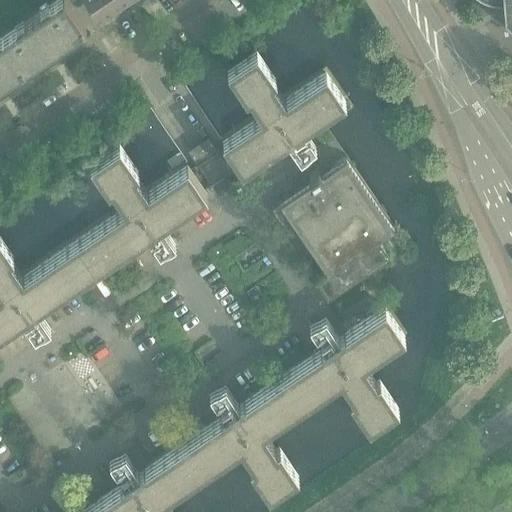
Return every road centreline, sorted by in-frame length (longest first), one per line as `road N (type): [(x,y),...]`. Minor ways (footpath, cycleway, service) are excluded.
road 1 (residential): [(241,214),(314,322),(31,511)]
road 2 (residential): [(0,375),(175,258)]
road 3 (tertiary): [(429,32),(456,107),(511,216)]
road 4 (residential): [(134,51),(241,214)]
road 5 (residential): [(0,144),(134,51)]
road 6 (secondary): [(511,426),(382,511)]
road 7 (tertiary): [(511,143),(429,32)]
road 8 (unknown): [(44,346),(110,459)]
